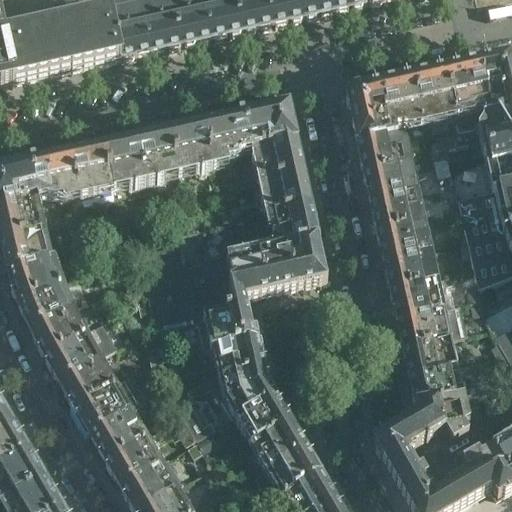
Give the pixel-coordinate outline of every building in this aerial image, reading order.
[(105,0),(0,0),(0,94),(120,67),(105,0)] [(181,54),(171,9),(141,16),(136,0),(105,0),(120,67),(122,67),(125,69),(132,68),(134,64),(168,57),(171,59),(178,57),(180,54),(181,54)] [(242,40),(232,0),(213,0),(171,9),(181,54),(183,53),(186,56),(193,54),(195,51),(229,43),(232,45),(239,44),(240,41),(242,40)] [(303,27),(296,0),(232,0),(242,40),(244,40),(247,42),(254,40),(256,37),(290,30),(293,32),(300,30),(301,27),(303,27)] [(364,13),(360,0),(296,0),(303,27),(305,26),(308,28),(315,27),(316,24),(351,16),(353,18),(361,17),(362,14),(364,13)] [(399,6),(397,0),(360,0),(364,13),(369,12),(372,14),(379,12),(381,10),(399,6)] [(511,116),(511,65),(508,63),(479,69),(488,109),(485,114),(483,116),(485,122),(511,116)] [(488,109),(479,69),(446,77),(456,121),(485,114),(488,109)] [(456,121),(446,77),(412,84),(422,128),(456,121)] [(422,128),(412,84),(379,92),(388,132),(393,135),(422,128)] [(388,132),(379,92),(363,95),(360,94),(353,95),(351,98),(350,98),(347,103),(347,104),(345,107),(347,114),(350,116),(358,151),(395,143),(393,135),(388,132)] [(297,144),(294,131),(293,131),(292,131),(288,112),(242,122),(247,145),(240,146),(243,156),(250,155),(295,145),(295,146),(296,146),(296,145),(296,144),(297,144)] [(511,116),(485,122),(480,130),(487,159),(511,153),(511,116)] [(243,156),(240,146),(247,145),(242,122),(203,131),(212,171),(229,167),(231,163),(240,161),(243,156)] [(212,171),(203,131),(170,138),(178,178),(193,175),(194,179),(212,175),(212,171)] [(459,151),(467,140),(464,137),(455,139),(455,152),(459,151)] [(178,178),(170,138),(136,146),(146,190),(165,185),(164,181),(178,178)] [(407,171),(403,153),(400,153),(398,145),(395,143),(358,151),(361,166),(359,169),(361,176),(363,178),(364,180),(407,171)] [(302,177),(295,146),(295,145),(250,155),(254,173),(258,172),(262,186),(302,177)] [(146,190),(136,146),(103,153),(112,193),(126,190),(127,194),(146,190)] [(112,193),(103,153),(70,160),(79,200),(80,204),(98,200),(98,196),(112,193)] [(511,193),(511,153),(487,159),(495,197),(498,196),(511,193)] [(79,200),(70,160),(31,169),(35,191),(42,190),(44,200),(49,203),(58,201),(62,204),(79,200)] [(35,191),(31,169),(0,175),(0,210),(40,201),(44,200),(42,190),(35,191)] [(420,199),(417,182),(410,183),(407,171),(364,180),(364,181),(362,184),(364,192),(367,193),(371,210),(420,199)] [(302,177),(262,186),(265,201),(260,202),(264,220),(269,219),(309,210),(302,177)] [(511,193),(498,196),(505,222),(500,223),(505,239),(511,236),(511,193)] [(466,204),(464,195),(455,197),(458,206),(466,204)] [(421,229),(418,217),(424,215),(420,199),(371,210),(374,226),(372,228),(374,235),(377,237),(377,239),(421,229)] [(0,244),(43,235),(40,218),(44,217),(40,201),(0,210),(0,244)] [(480,247),(470,203),(466,204),(458,206),(468,251),(480,247)] [(317,242),(309,210),(269,219),(272,235),(275,234),(277,242),(282,241),(284,250),(287,249),(317,242)] [(234,227),(232,218),(222,220),(224,229),(234,227)] [(199,234),(197,225),(189,227),(191,236),(199,234)] [(191,236),(189,227),(181,229),(183,238),(191,236)] [(234,227),(224,229),(218,230),(220,239),(236,235),(234,227)] [(433,257),(430,241),(424,242),(421,229),(377,239),(377,241),(376,243),(377,250),(380,252),(384,268),(433,257)] [(132,243),(130,234),(121,236),(123,245),(132,243)] [(55,263),(51,246),(46,247),(43,235),(0,244),(0,247),(1,253),(7,277),(55,263)] [(123,245),(121,236),(113,237),(115,246),(123,245)] [(152,337),(207,325),(207,324),(247,315),(245,306),(232,309),(228,292),(232,291),(227,268),(226,264),(181,274),(173,240),(133,249),(152,337)] [(327,288),(318,248),(319,248),(318,242),(317,242),(287,249),(288,255),(297,295),(327,288)] [(490,290),(480,247),(468,251),(478,295),(490,290)] [(297,295),(288,255),(259,261),(268,301),(297,295)] [(434,288),(431,275),(437,274),(433,257),(384,268),(387,285),(386,287),(387,294),(390,295),(390,298),(434,288)] [(268,301),(259,261),(227,268),(232,291),(228,292),(232,309),(245,306),(268,301)] [(63,289),(58,277),(62,276),(57,262),(55,263),(7,277),(13,294),(12,294),(11,297),(13,303),(16,305),(17,304),(17,306),(63,289)] [(446,316),(443,299),(437,300),(434,288),(390,298),(391,300),(389,302),(391,309),(393,310),(397,327),(446,316)] [(76,313),(71,300),(68,301),(63,289),(17,306),(29,335),(76,313)] [(498,323),(490,290),(478,295),(485,326),(496,344),(507,338),(498,323)] [(86,340),(80,328),(83,326),(76,313),(29,335),(43,363),(86,340)] [(207,324),(207,325),(214,356),(258,347),(255,337),(252,337),(247,315),(207,324)] [(447,346),(444,334),(450,332),(446,316),(397,327),(400,343),(399,345),(400,353),(403,354),(403,356),(447,346)] [(511,346),(507,338),(496,344),(511,371),(511,346)] [(58,389),(103,363),(95,349),(92,350),(86,340),(43,363),(58,389)] [(459,374),(456,358),(450,359),(447,346),(403,356),(403,358),(402,360),(403,367),(406,368),(410,385),(459,374)] [(264,376),(261,364),(258,347),(214,356),(211,357),(215,372),(218,371),(221,385),(264,376)] [(115,390),(108,379),(111,377),(103,363),(58,389),(74,415),(115,390)] [(460,405),(466,404),(459,374),(410,385),(413,402),(412,404),(413,411),(416,412),(416,415),(460,405)] [(274,401),(267,389),(264,376),(221,385),(224,399),(230,409),(226,412),(234,425),(274,401)] [(179,395),(173,385),(164,387),(165,393),(169,401),(179,395)] [(89,441),(133,415),(125,400),(122,402),(115,390),(74,415),(89,441)] [(290,428),(274,401),(234,425),(242,439),(246,436),(254,449),(290,428)] [(511,495),(511,485),(496,458),(483,466),(459,424),(464,422),(460,405),(416,415),(418,423),(384,443),(381,442),(375,445),(375,448),(372,450),(408,511),(463,511),(491,496),(496,505),(511,495)] [(3,412),(0,407),(0,431),(11,426),(9,422),(10,420),(6,413),(3,412)] [(154,437),(147,425),(150,423),(142,410),(133,415),(89,441),(104,467),(154,437)] [(37,471),(23,447),(17,437),(18,434),(14,427),(11,427),(11,426),(0,431),(0,503),(3,508),(45,484),(43,481),(44,478),(40,472),(37,471)] [(305,454),(290,428),(254,449),(261,461),(256,464),(264,477),(305,454)] [(206,441),(202,435),(193,440),(197,447),(206,441)] [(119,492),(164,466),(155,452),(161,449),(154,437),(104,467),(119,492)] [(511,441),(502,448),(504,451),(495,456),(496,458),(511,485),(511,441)] [(320,480),(305,454),(264,477),(272,491),(277,488),(284,501),(320,480)] [(221,467),(217,461),(208,466),(212,473),(221,467)] [(145,511),(176,494),(169,482),(172,481),(164,466),(119,492),(130,511),(145,511)] [(226,474),(221,467),(212,473),(216,480),(226,474)] [(320,480),(284,501),(281,503),(286,511),(324,511),(335,506),(320,480)] [(60,511),(51,496),(52,493),(48,486),(46,486),(45,484),(3,508),(4,511),(60,511)] [(241,500),(237,493),(227,499),(231,506),(241,500)] [(191,511),(186,503),(182,505),(176,494),(145,511),(191,511)]
